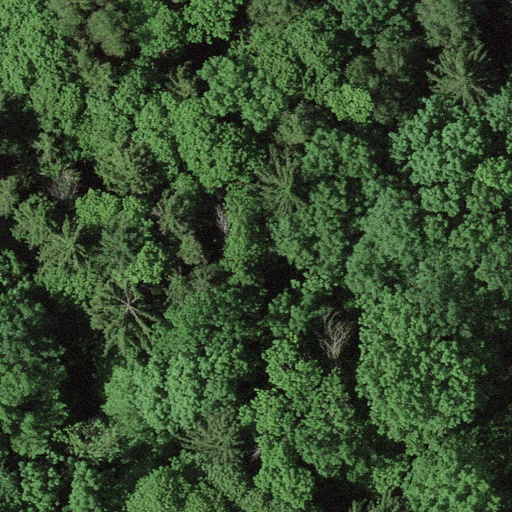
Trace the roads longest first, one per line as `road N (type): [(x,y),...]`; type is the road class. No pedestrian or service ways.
road 1 (track): [(0,478),(128,401),(511,105)]
road 2 (track): [(336,511),(438,424),(511,329)]
